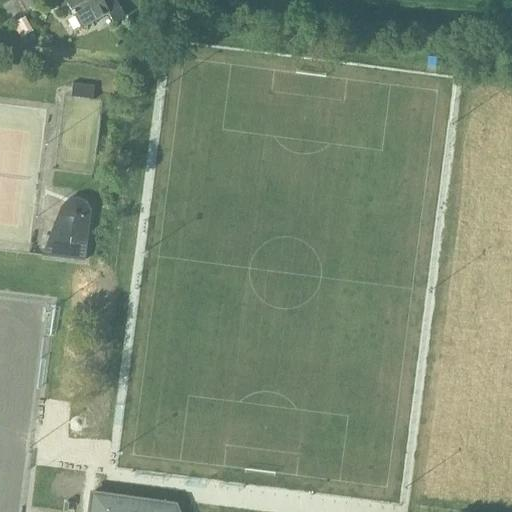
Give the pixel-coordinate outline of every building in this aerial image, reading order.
[(74,0),(68,4),(84,31),(110,16),(116,26),(128,20),(118,3),(108,9),(102,0),(74,0)] [(34,35),(27,22),(19,26),(27,39),(34,35)] [(75,88),(74,99),(96,102),(96,100),(97,89),(76,85),(75,88)] [(54,235),(45,258),(87,263),(93,213),(89,205),(80,201),(70,203),(69,204),(64,209),(63,219),(68,227),(68,232),(54,235)] [(183,511),(180,504),(96,493),(92,511),(183,511)]
